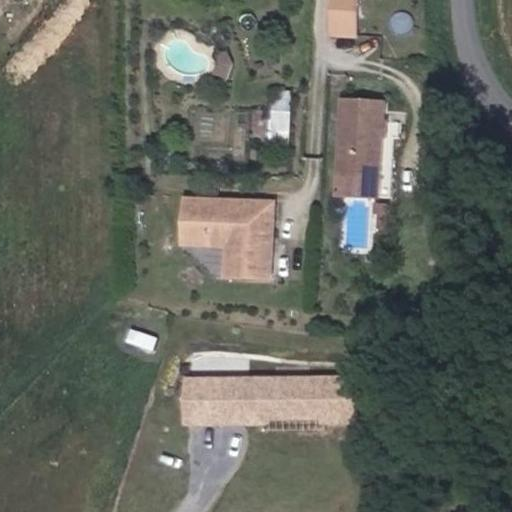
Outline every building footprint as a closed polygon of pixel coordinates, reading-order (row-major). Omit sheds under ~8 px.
[(363,0),(339,0),(337,36),(362,37),(363,0)] [(274,89),(273,142),(295,142),(296,89),(274,89)] [(383,176),(389,101),(346,98),(340,172),(383,176)] [(182,250),(223,252),(222,281),(272,283),(273,254),(275,203),(184,200),(182,250)] [(358,417),(358,374),(240,375),(241,418),(264,418),(264,408),(324,407),(324,417),(358,417)] [(223,418),(223,375),(187,375),(187,419),(223,418)] [(241,418),(240,375),(223,375),(223,418),(241,418)] [(324,417),(324,407),(264,408),(264,418),(264,428),(324,428),(324,417)]
